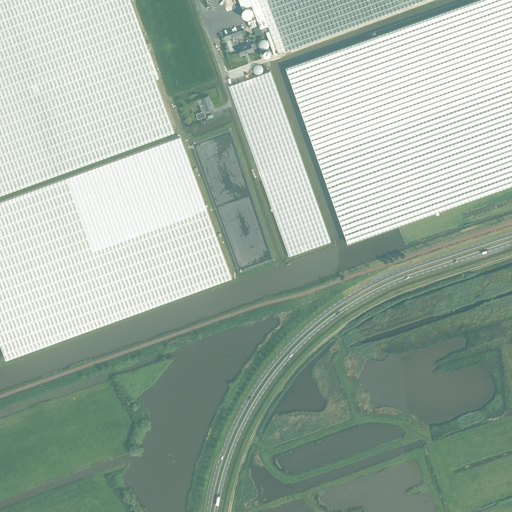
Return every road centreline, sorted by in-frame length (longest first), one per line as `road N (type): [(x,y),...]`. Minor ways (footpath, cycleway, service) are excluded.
road 1 (primary): [(511,233),(393,274),(312,323),(244,406),(208,511)]
road 2 (primary): [(216,511),(244,422),(302,342),(378,289),(511,242)]
road 3 (track): [(229,511),(254,431),(314,351),(380,303),(511,257)]
road 4 (track): [(287,262),(224,76)]
road 5 (track): [(441,466),(429,442),(398,421),(356,421),(284,448)]
